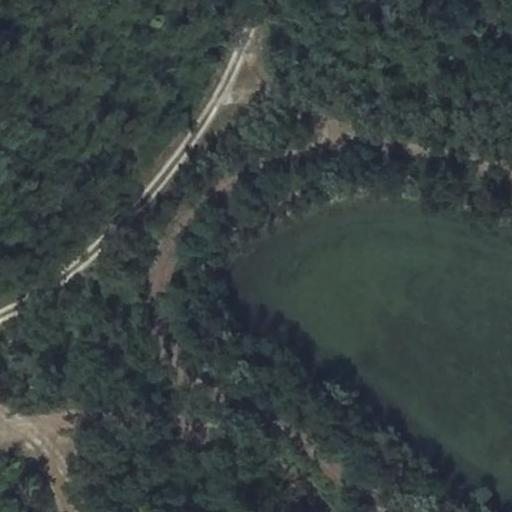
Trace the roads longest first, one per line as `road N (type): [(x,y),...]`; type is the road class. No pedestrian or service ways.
road 1 (track): [(392,511),(262,417),(180,373),(158,306),(170,235),(216,188),(362,129)]
road 2 (track): [(0,312),(83,259),(220,106),(261,0)]
road 3 (track): [(220,106),(274,99),(511,179)]
